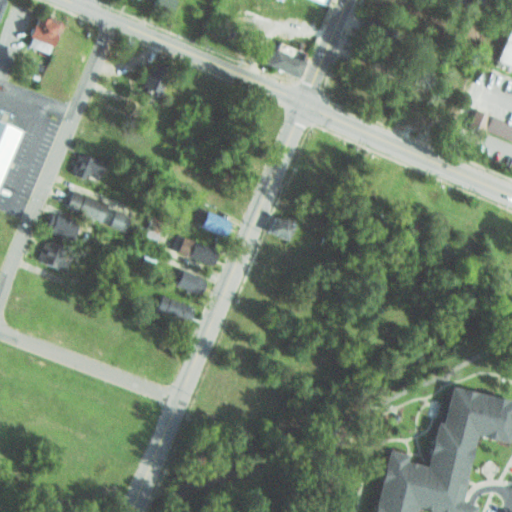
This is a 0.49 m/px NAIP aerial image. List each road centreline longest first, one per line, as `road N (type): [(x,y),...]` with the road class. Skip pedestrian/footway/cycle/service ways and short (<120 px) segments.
road 1 (tertiary): [(67,0),(511,195)]
road 2 (tertiary): [(130,511),(304,105)]
road 3 (residential): [(100,14),(107,35),(0,298)]
road 4 (residential): [(0,330),(177,400)]
